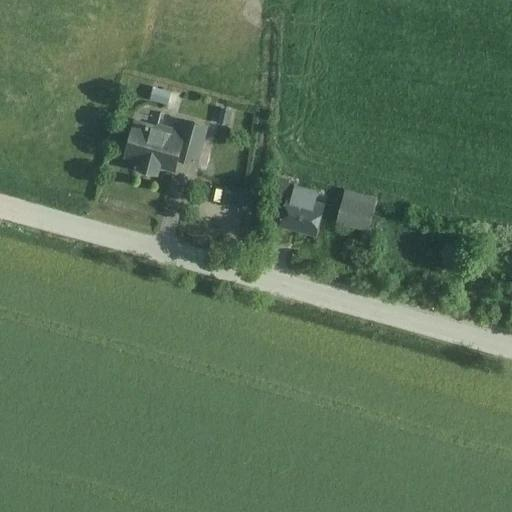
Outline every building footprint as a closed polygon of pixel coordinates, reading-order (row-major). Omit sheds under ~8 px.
[(154,86),(152,98),(171,102),(173,90),(154,86)] [(186,130),(136,120),(127,165),(183,176),(185,163),(202,166),(210,125),(187,121),(186,130)] [(241,203),(245,187),(233,184),(229,200),(241,203)] [(384,201),(347,192),(340,221),(378,229),(384,201)] [(323,234),(329,207),(296,199),(290,226),(323,234)] [(511,257),(504,255),(500,275),(511,277),(511,257)]
